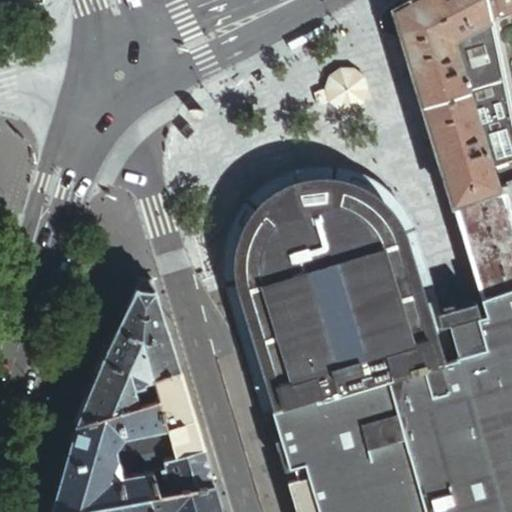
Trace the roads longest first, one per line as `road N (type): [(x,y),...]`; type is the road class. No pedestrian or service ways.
road 1 (tertiary): [(121,73),(255,511)]
road 2 (secondary): [(0,345),(55,182),(121,73)]
road 3 (secondary): [(121,73),(281,0)]
road 4 (tertiary): [(121,73),(0,84)]
